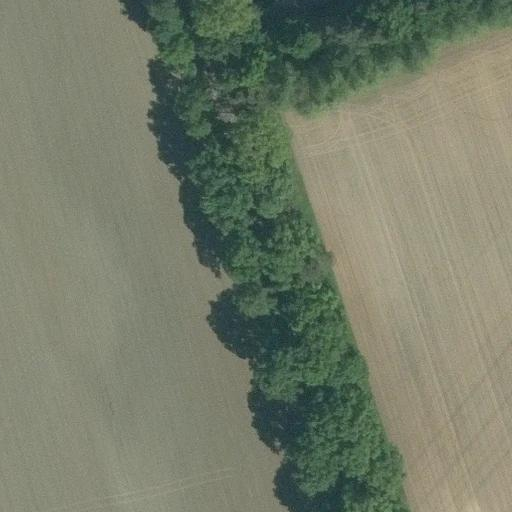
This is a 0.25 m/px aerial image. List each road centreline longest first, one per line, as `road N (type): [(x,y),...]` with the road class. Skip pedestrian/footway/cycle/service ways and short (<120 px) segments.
road 1 (unclassified): [(363,511),(218,63)]
road 2 (unclassified): [(380,0),(218,63)]
